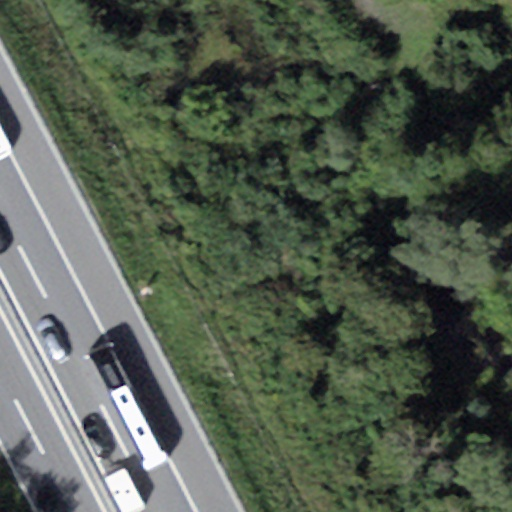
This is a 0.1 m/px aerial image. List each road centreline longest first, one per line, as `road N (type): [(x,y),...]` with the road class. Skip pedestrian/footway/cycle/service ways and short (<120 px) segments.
road 1 (trunk): [(173,511),(0,168)]
road 2 (trunk): [(0,384),(64,511)]
